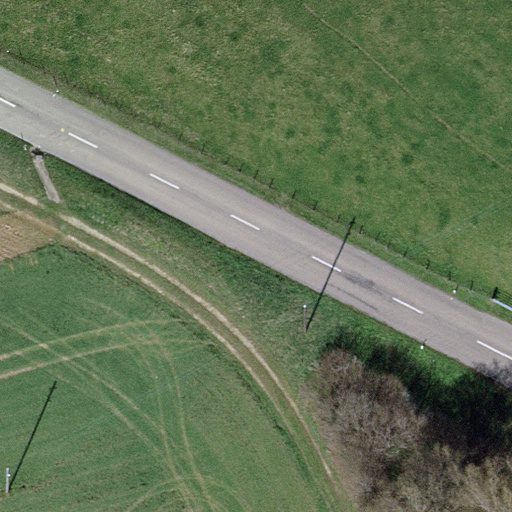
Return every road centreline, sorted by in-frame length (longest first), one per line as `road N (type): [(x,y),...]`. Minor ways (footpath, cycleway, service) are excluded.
road 1 (tertiary): [(0,108),(511,367)]
road 2 (track): [(0,195),(157,277),(208,313),(262,365),(345,511)]
